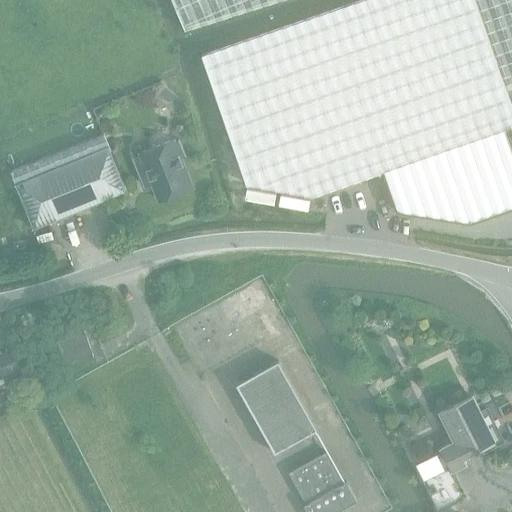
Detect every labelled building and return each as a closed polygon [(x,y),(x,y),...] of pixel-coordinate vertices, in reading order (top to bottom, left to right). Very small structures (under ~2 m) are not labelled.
[(172,0),(185,29),(278,0),(172,0)] [(511,0),(358,0),(200,54),(245,185),(312,196),(328,190),(359,179),(382,171),(505,129),(511,126),(511,0)] [(511,150),(505,129),(382,171),(396,211),(469,222),(511,207),(511,150)] [(87,140),(11,171),(16,184),(108,147),(103,133),(87,140)] [(191,187),(180,159),(186,157),(178,137),(137,153),(139,156),(134,158),(140,172),(147,169),(159,200),(191,187)] [(108,147),(16,184),(30,219),(34,228),(126,191),(108,147)] [(65,364),(92,355),(84,329),(56,338),(65,364)] [(0,358),(0,379),(1,379),(5,387),(21,379),(9,354),(0,358)] [(274,452),(315,428),(277,360),(235,384),(274,452)] [(440,449),(413,462),(426,486),(438,511),(467,496),(453,468),(465,462),(462,456),(493,441),(470,395),(439,411),(454,441),(440,448),(440,449)] [(307,511),(333,511),(356,500),(345,481),(342,482),(324,451),(288,472),(306,502),(303,504),(307,511)]
